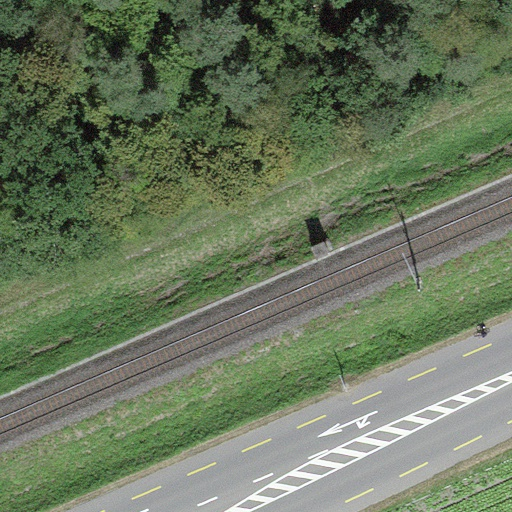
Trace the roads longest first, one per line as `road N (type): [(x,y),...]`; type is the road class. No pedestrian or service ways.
road 1 (track): [(511,93),(0,329)]
road 2 (primary): [(511,383),(217,511)]
